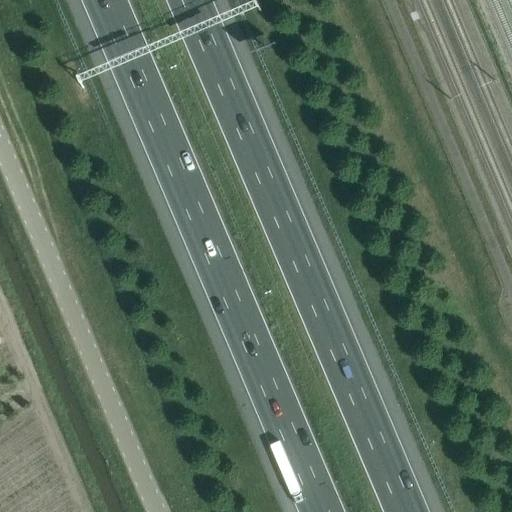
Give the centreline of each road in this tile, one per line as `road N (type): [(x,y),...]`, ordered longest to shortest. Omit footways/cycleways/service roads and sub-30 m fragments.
road 1 (motorway): [(407,511),(190,0)]
road 2 (motorway): [(106,0),(321,511)]
road 3 (unclassified): [(151,511),(0,151)]
